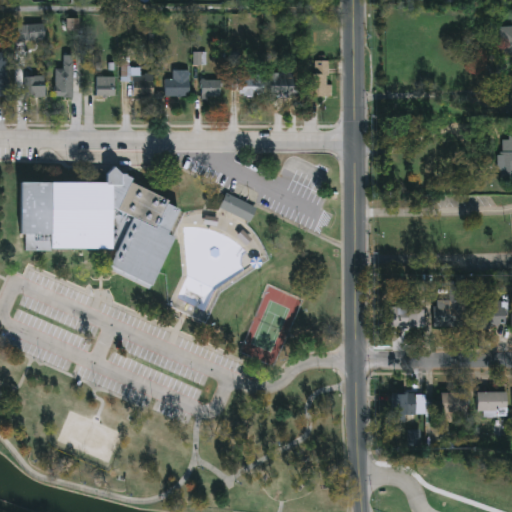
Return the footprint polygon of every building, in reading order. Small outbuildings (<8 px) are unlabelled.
[(47,24),(47,40),(15,40),(15,24),(47,24)] [(499,26),(511,25),(511,66),(500,67),(499,26)] [(74,55),(74,96),(55,96),(55,67),(63,67),(63,55),(74,55)] [(331,59),(331,95),(310,95),(310,59),(331,59)] [(154,73),(154,95),(132,95),(132,67),(141,67),(141,73),(154,73)] [(26,95),(26,69),(45,69),(45,95),(26,95)] [(190,69),(190,95),(165,95),(165,78),(174,78),(174,69),(190,69)] [(294,71),(294,99),(270,99),(270,71),(294,71)] [(97,95),(97,75),(116,75),(116,95),(97,95)] [(264,76),(264,95),(237,95),(237,76),(264,76)] [(201,97),(201,79),(221,79),(221,97),(201,97)] [(499,136),(511,136),(511,182),(499,182),(499,136)] [(113,248),(49,247),(49,249),(24,249),(24,233),(19,233),(20,180),(105,181),(105,175),(114,167),(117,170),(132,177),(130,180),(181,205),(168,232),(174,235),(147,288),(106,268),(110,262),(116,249),(113,248)] [(257,206),(250,221),(219,207),(226,192),(257,206)] [(457,326),(435,326),(435,299),(457,299),(457,326)] [(503,324),(473,324),(473,301),(503,301),(503,324)] [(423,326),(392,326),(392,305),(423,305),(423,326)] [(465,391),(465,411),(440,411),(440,391),(465,391)] [(506,391),(506,409),(475,409),(475,391),(506,391)] [(416,392),(416,413),(392,413),(392,392),(416,392)]
